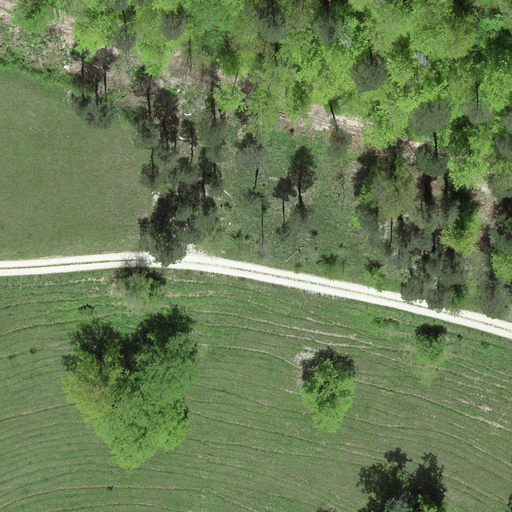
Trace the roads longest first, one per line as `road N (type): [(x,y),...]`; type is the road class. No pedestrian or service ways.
road 1 (track): [(511,194),(397,137),(7,0)]
road 2 (track): [(0,267),(125,258),(230,267),(511,331)]
